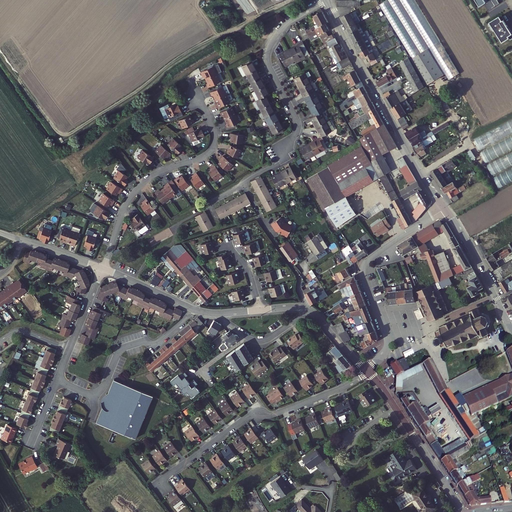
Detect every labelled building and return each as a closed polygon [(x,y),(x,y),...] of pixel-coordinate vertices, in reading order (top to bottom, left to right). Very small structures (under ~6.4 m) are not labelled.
[(481,0),(473,0),(478,8),(485,4),(481,0)] [(490,1),(486,3),(490,10),(494,7),(490,1)] [(343,26),(351,21),(348,15),(340,19),(343,26)] [(511,40),(511,39),(511,32),(504,21),(505,20),(502,16),(500,17),(490,23),(491,23),(489,24),(494,32),(495,31),(503,43),(510,39),(511,40)] [(324,28),(326,27),(320,17),(312,21),(316,29),(304,35),(302,32),(297,35),(301,42),(306,39),(324,28)] [(354,26),(351,21),(343,26),(346,31),(354,26)] [(357,31),(354,26),(346,31),(348,36),(357,31)] [(366,38),(368,37),(366,32),(362,34),(360,31),(364,29),(363,27),(357,31),(348,36),(354,45),(366,38)] [(319,40),(324,49),(326,47),(334,43),(331,38),(327,41),(325,36),(328,35),(324,28),(306,39),(307,41),(309,42),(310,41),(312,44),(319,40)] [(357,50),(369,43),(366,38),(354,45),(357,50)] [(298,42),(284,50),(291,62),(301,56),(302,59),(306,57),(298,42)] [(333,69),(343,63),(335,49),(337,48),(334,43),(326,47),(329,53),(325,55),(333,69)] [(360,54),(368,49),(369,49),(372,47),(369,43),(357,50),(359,54),(360,54)] [(371,55),(368,49),(360,54),(363,59),(366,58),(367,59),(368,59),(372,66),(380,62),(383,67),(386,66),(381,56),(376,59),(373,54),(371,55)] [(428,49),(413,58),(428,84),(444,75),(428,49)] [(282,67),(291,62),(284,50),(275,55),(282,67)] [(403,63),(405,66),(413,81),(407,84),(408,86),(420,79),(409,60),(403,63)] [(243,77),(252,72),(248,63),(247,63),(234,71),(239,80),(243,77)] [(336,75),(349,68),(346,63),(331,72),(334,76),(336,75)] [(202,79),(213,74),(216,72),(212,65),(197,72),(199,76),(200,76),(202,79)] [(393,79),(396,78),(391,69),(388,71),(386,72),(389,77),(378,83),(380,88),(394,80),(393,79)] [(247,85),(257,80),(252,72),(243,77),(247,85)] [(205,87),(216,82),(213,74),(202,79),(204,84),(203,84),(205,87)] [(360,86),(353,75),(341,82),(343,84),(346,82),(351,91),(354,89),(360,86)] [(308,85),(304,77),(292,83),(297,92),(308,85)] [(426,88),(420,79),(408,86),(414,96),(426,88)] [(261,88),(257,80),(247,85),(252,93),(261,88)] [(211,99),(222,94),(226,92),(224,88),(220,90),(218,86),(217,84),(214,85),(215,88),(207,92),(208,95),(209,95),(211,99)] [(313,94),(308,85),(297,92),(302,101),(313,94)] [(360,86),(354,89),(356,94),(347,100),(349,104),(346,105),(347,108),(366,97),(360,86)] [(266,96),(261,88),(252,93),(249,95),(253,103),(263,97),(266,96)] [(403,98),(399,92),(396,94),(391,97),(390,95),(384,99),(392,111),(400,105),(403,103),(406,101),(409,99),(407,96),(403,98)] [(226,102),(222,94),(211,99),(213,103),(213,104),(214,107),(226,102)] [(319,104),(313,94),(302,101),(307,110),(319,104)] [(267,105),(263,97),(253,103),(257,111),(267,105)] [(360,112),(371,106),(366,97),(348,108),(349,110),(359,104),(362,109),(359,111),(360,112)] [(180,109),(177,102),(176,102),(175,100),(168,103),(164,105),(162,102),(159,104),(163,115),(167,113),(169,118),(174,116),(173,112),(180,109)] [(323,112),(319,104),(307,110),(312,119),(320,114),(323,112)] [(272,113),(267,105),(257,111),(262,119),(272,113)] [(395,116),(403,110),(400,105),(392,111),(395,116)] [(375,111),(371,106),(360,112),(361,113),(363,112),(365,115),(361,116),(362,118),(358,120),(358,121),(375,111)] [(219,116),(221,119),(232,114),(228,107),(216,112),(218,116),(219,116)] [(404,116),(406,114),(403,110),(395,116),(398,120),(404,116)] [(377,115),(375,111),(358,121),(349,127),(352,133),(369,123),(371,122),(370,118),(377,115)] [(276,121),(272,113),(262,119),(266,126),(276,121)] [(235,121),(232,114),(221,119),(223,123),(222,123),(223,127),(235,121)] [(320,114),(312,119),(309,121),(314,130),(325,123),(320,114)] [(179,127),(192,122),(191,118),(189,119),(187,115),(176,120),(179,127)] [(362,135),(364,138),(384,126),(377,115),(370,118),(371,122),(369,123),(372,128),(362,135)] [(410,127),(404,116),(398,120),(404,130),(410,127)] [(282,131),(276,121),(266,126),(272,136),(276,134),(276,135),(278,134),(277,133),(281,131),(282,131)] [(511,121),(474,139),(478,149),(511,133),(511,121)] [(448,122),(441,128),(443,130),(450,125),(448,122)] [(325,123),(314,130),(318,137),(319,138),(320,141),(322,140),(332,135),(325,123)] [(197,138),(202,136),(199,130),(198,131),(196,127),(191,129),(190,126),(184,129),(192,145),(198,142),(197,138)] [(384,126),(364,138),(359,141),(362,146),(379,178),(380,180),(386,177),(390,174),(382,159),(397,149),(384,126)] [(443,130),(441,128),(433,133),(435,136),(443,130)] [(417,129),(407,135),(416,149),(417,148),(435,136),(433,133),(428,136),(425,132),(421,135),(417,129)] [(239,143),(240,134),(227,132),(226,136),(228,136),(227,141),(239,143)] [(422,157),(428,153),(426,150),(428,149),(427,147),(438,139),(436,135),(435,136),(417,148),(422,157)] [(349,136),(345,141),(351,146),(355,141),(349,136)] [(511,137),(480,151),(484,160),(511,147),(511,137)] [(325,149),(320,141),(319,138),(309,143),(315,155),(325,149)] [(181,151),(184,147),(175,140),(170,146),(180,155),(183,152),(181,151)] [(305,161),(315,155),(309,143),(299,149),(305,161)] [(234,158),(238,150),(226,144),(225,147),(226,148),(224,152),(234,158)] [(166,156),(169,154),(159,145),(153,152),(163,159),(165,156),(166,156)] [(324,168),(325,169),(342,200),(346,197),(379,178),(362,146),(324,168)] [(149,162),(152,158),(141,149),(136,155),(145,163),(147,162),(148,160),(149,162)] [(472,150),(469,152),(474,160),(477,158),(472,150)] [(491,175),(511,164),(511,152),(486,164),(491,175)] [(226,170),(231,163),(220,155),(218,158),(219,159),(216,163),(226,170)] [(442,190),(448,185),(442,176),(457,165),(453,159),(436,171),(432,174),(442,190)] [(409,168),(404,161),(397,166),(401,173),(409,168)] [(213,181),(220,176),(212,165),(209,167),(210,168),(206,171),(213,181)] [(291,166),(281,171),(288,183),(297,177),(291,166)] [(511,167),(493,176),(498,187),(511,180),(511,167)] [(406,203),(416,198),(424,194),(409,168),(401,173),(411,190),(408,191),(407,190),(405,191),(406,193),(402,196),(406,203)] [(326,209),(342,200),(325,169),(309,179),(326,209)] [(125,180),(127,177),(117,170),(113,178),(124,185),(126,181),(125,180)] [(202,182),(194,171),(191,173),(191,174),(187,177),(195,187),(202,182)] [(288,183),(281,171),(272,177),(272,178),(277,186),(278,188),(288,183)] [(180,189),(188,183),(180,174),(176,177),(175,176),(172,178),(180,189)] [(265,183),(261,175),(251,181),(255,188),(265,183)] [(380,180),(401,218),(406,228),(412,224),(386,177),(380,180)] [(119,192),(122,189),(110,181),(105,189),(115,196),(118,191),(119,192)] [(164,185),(160,188),(168,198),(175,193),(171,188),(167,183),(166,182),(163,184),(164,185)] [(269,190),(265,183),(255,188),(259,196),(269,190)] [(461,194),(472,188),(470,184),(465,187),(464,186),(458,189),(455,183),(445,190),(448,195),(450,193),(454,199),(459,195),(461,194)] [(161,203),(168,198),(160,188),(157,191),(156,190),(153,192),(161,203)] [(274,197),(269,190),(259,196),(264,203),(274,197)] [(245,191),(238,195),(243,205),(251,201),(245,191)] [(111,204),(114,201),(102,193),(97,200),(107,207),(110,203),(111,204)] [(419,202),(426,198),(424,194),(416,198),(419,202)] [(236,210),(243,205),(238,195),(230,200),(236,210)] [(278,204),(274,197),(264,203),(268,210),(278,204)] [(357,215),(346,197),(342,200),(326,209),(337,227),(357,215)] [(153,209),(145,198),(142,201),(142,202),(139,205),(146,214),(153,209)] [(431,206),(426,198),(419,202),(422,209),(425,213),(431,206)] [(228,214),(236,210),(230,200),(223,204),(228,214)] [(93,211),(91,213),(101,221),(103,217),(104,216),(106,217),(109,212),(94,202),(90,208),(90,209),(93,211)] [(221,218),(228,214),(223,204),(216,208),(221,218)] [(205,209),(195,215),(199,221),(209,215),(205,209)] [(285,210),(275,215),(279,224),(280,224),(281,225),(284,226),(283,226),(290,230),(295,220),(288,216),(285,210)] [(139,213),(137,214),(145,225),(147,223),(139,213)] [(134,218),(131,221),(138,230),(140,232),(141,232),(147,227),(145,225),(137,214),(133,217),(134,218)] [(213,223),(209,215),(199,221),(203,229),(204,229),(213,223)] [(391,227),(394,225),(388,217),(374,226),(379,235),(386,230),(387,232),(392,230),(391,227)] [(406,228),(401,218),(397,220),(403,231),(406,228)] [(472,268),(448,224),(443,227),(441,223),(433,227),(435,230),(441,227),(444,233),(449,240),(448,240),(462,266),(466,271),(472,268)] [(45,243),(48,244),(53,231),(52,230),(53,227),(47,225),(45,228),(43,234),(41,240),(45,241),(45,243)] [(425,245),(444,233),(441,227),(435,230),(433,227),(433,226),(419,234),(425,245)] [(72,231),(68,243),(72,244),(71,245),(75,247),(81,230),(73,227),(72,231)] [(240,237),(241,240),(257,235),(254,227),(239,231),(241,236),(240,237)] [(68,243),(72,231),(64,228),(63,232),(60,231),(58,237),(61,238),(60,240),(64,241),(64,243),(68,244),(68,243)] [(300,253),(291,234),(286,237),(296,257),(301,254),(300,253)] [(313,245),(321,239),(318,234),(310,240),(313,245)] [(404,256),(419,248),(422,254),(425,253),(428,252),(425,245),(419,234),(399,246),(404,256)] [(93,251),(97,238),(88,235),(85,246),(89,248),(89,249),(93,251)] [(210,249),(222,246),(221,242),(219,243),(218,236),(207,239),(210,249)] [(182,253),(188,246),(193,242),(190,239),(183,246),(180,243),(184,240),(182,238),(180,239),(170,249),(176,255),(180,251),(182,253)] [(326,247),(330,245),(326,238),(322,241),(321,239),(313,245),(318,253),(326,247)] [(260,239),(249,242),(249,246),(250,246),(252,251),(263,247),(260,239)] [(369,252),(362,241),(353,246),(361,258),(369,252)] [(193,242),(188,246),(182,253),(180,251),(176,255),(182,262),(186,258),(188,259),(194,253),(198,249),(193,242)] [(352,264),(361,258),(353,246),(351,243),(345,247),(352,264)] [(328,251),(326,247),(318,253),(320,257),(328,251)] [(198,249),(194,253),(188,259),(189,261),(193,257),(196,254),(200,251),(198,249)] [(269,250),(257,254),(258,258),(259,258),(261,263),(272,259),(269,250)] [(184,263),(192,272),(200,266),(197,263),(201,260),(203,262),(207,258),(200,251),(196,254),(193,257),(189,261),(188,259),(186,258),(182,262),(184,263)] [(450,277),(453,276),(451,271),(442,274),(435,255),(434,251),(428,252),(425,253),(427,259),(435,283),(437,282),(450,277)] [(76,288),(75,289),(74,291),(71,290),(70,293),(79,296),(82,288),(85,287),(85,286),(85,285),(85,284),(86,283),(81,274),(80,274),(79,272),(78,272),(77,272),(75,273),(65,269),(65,268),(65,267),(64,267),(64,266),(62,266),(63,265),(53,261),(52,262),(51,261),(50,261),(49,262),(49,263),(42,261),(43,259),(42,258),(41,257),(41,256),(31,252),(30,253),(29,252),(28,252),(28,253),(27,253),(27,254),(23,253),(20,262),(25,264),(27,261),(38,265),(37,269),(47,273),(49,270),(60,274),(59,277),(68,281),(69,278),(70,279),(71,278),(76,288)] [(466,271),(462,266),(451,270),(444,252),(435,255),(442,274),(451,271),(453,276),(463,272),(466,271)] [(500,252),(493,256),(485,261),(491,271),(496,268),(493,264),(496,262),(496,261),(497,261),(496,258),(499,256),(499,254),(501,253),(500,252)] [(226,255),(218,257),(221,270),(232,268),(229,257),(227,258),(226,255)] [(411,257),(405,259),(408,266),(416,263),(415,261),(413,262),(411,257)] [(160,270),(171,260),(169,258),(156,268),(159,271),(160,270)] [(155,275),(153,276),(160,278),(163,275),(163,274),(160,271),(171,260),(160,270),(159,271),(155,275)] [(279,265),(268,269),(269,273),(270,272),(272,278),(286,273),(287,272),(285,266),(283,265),(280,266),(279,265)] [(201,281),(210,272),(206,267),(203,270),(200,266),(192,272),(201,281)] [(242,266),(233,268),(235,278),(243,276),(241,270),(243,269),(242,266)] [(343,278),(352,274),(349,268),(340,272),(343,278)] [(466,278),(476,274),(472,268),(466,271),(463,272),(466,278)] [(177,270),(176,269),(168,278),(177,270)] [(177,270),(168,278),(171,281),(176,276),(175,275),(178,271),(177,270)] [(215,283),(216,282),(209,274),(201,281),(209,289),(215,283)] [(363,293),(357,275),(340,283),(342,288),(345,286),(349,295),(333,302),(335,306),(345,301),(353,298),(363,293)] [(480,291),(484,289),(476,275),(469,279),(474,287),(469,290),(474,298),(482,294),(480,291)] [(219,279),(225,285),(228,282),(223,276),(219,279)] [(453,284),(450,277),(437,282),(440,289),(453,284)] [(160,283),(164,287),(169,282),(165,278),(160,283)] [(287,279),(271,284),(272,288),(273,288),(275,293),(288,289),(289,287),(287,279)] [(104,297),(105,295),(105,294),(115,290),(116,291),(118,292),(116,294),(125,299),(127,296),(137,301),(136,303),(147,309),(149,306),(158,311),(157,314),(167,318),(169,316),(176,319),(180,310),(173,307),(172,310),(164,306),(165,305),(165,304),(164,304),(164,303),(162,303),(163,302),(153,297),(153,298),(151,297),(150,297),(149,298),(149,299),(142,296),(143,295),(143,294),(143,293),(142,293),(141,292),(141,291),(131,287),(129,287),(128,287),(127,289),(116,284),(115,281),(115,280),(114,281),(113,281),(112,280),(101,284),(102,285),(100,286),(100,287),(101,289),(97,297),(106,302),(107,298),(104,297)] [(17,281),(11,284),(11,283),(3,288),(4,289),(0,291),(0,308),(5,305),(5,304),(9,301),(10,302),(21,294),(20,293),(24,291),(17,281)] [(409,281),(405,282),(407,289),(409,302),(416,301),(412,282),(410,283),(409,281)] [(315,282),(305,287),(313,302),(330,294),(327,289),(326,288),(324,289),(324,290),(320,292),(319,291),(315,282)] [(437,282),(435,283),(418,290),(430,319),(431,320),(446,314),(445,312),(449,310),(440,289),(437,282)] [(511,285),(510,286),(507,288),(504,282),(499,285),(505,295),(511,290),(511,285)] [(221,289),(215,283),(209,289),(212,292),(210,295),(212,297),(221,289)] [(409,302),(407,289),(402,290),(401,283),(397,284),(397,287),(400,304),(409,302)] [(248,288),(247,284),(236,288),(238,297),(249,293),(248,288)] [(391,305),(400,304),(397,287),(386,288),(387,293),(389,293),(391,305)] [(359,300),(365,298),(363,293),(353,298),(355,303),(356,305),(360,303),(359,300)] [(70,319),(71,320),(75,309),(74,309),(75,307),(75,306),(74,306),(73,305),(75,302),(65,298),(63,304),(66,305),(61,316),(58,314),(54,325),(57,326),(54,333),(61,337),(64,336),(66,330),(63,329),(66,321),(67,321),(68,322),(68,321),(69,321),(70,319)] [(354,310),(368,306),(365,298),(359,300),(360,303),(356,305),(352,306),(353,307),(354,310)] [(345,308),(348,307),(345,301),(335,306),(338,312),(345,309),(345,308)] [(353,315),(354,317),(358,316),(362,324),(372,321),(373,321),(368,306),(354,310),(350,311),(349,312),(346,312),(347,314),(349,317),(353,315)] [(97,328),(94,327),(98,316),(101,318),(104,312),(101,310),(95,308),(93,311),(92,311),(91,311),(90,312),(90,313),(89,312),(84,323),(85,324),(85,325),(84,325),(85,326),(87,327),(83,335),(80,334),(77,339),(78,341),(84,344),(84,343),(86,344),(89,337),(92,339),(97,328)] [(480,339),(490,335),(489,330),(491,329),(492,323),(490,316),(484,313),(482,314),(480,309),(470,312),(471,315),(441,327),(442,329),(436,332),(438,335),(437,336),(440,344),(442,343),(443,347),(448,345),(450,348),(479,336),(480,339)] [(349,317),(347,314),(344,315),(351,328),(355,327),(349,317)] [(202,323),(196,316),(180,330),(182,333),(186,339),(195,332),(191,327),(196,323),(198,325),(202,323)] [(340,328),(343,331),(348,329),(342,319),(337,321),(340,328)] [(217,324),(214,321),(208,325),(211,329),(214,326),(215,327),(217,326),(216,325),(217,324)] [(366,334),(376,330),(372,321),(362,324),(361,325),(364,334),(366,334)] [(348,340),(355,338),(351,328),(348,329),(343,331),(341,331),(348,340)] [(229,330),(222,335),(224,338),(223,340),(224,341),(221,343),(219,346),(221,349),(224,348),(224,349),(238,339),(238,337),(236,334),(234,334),(232,333),(231,333),(229,330)] [(376,330),(366,334),(369,339),(363,341),(366,347),(379,340),(376,330)] [(294,346),(306,338),(301,331),(298,333),(296,332),(288,338),(294,346)] [(173,340),(177,346),(186,339),(182,333),(176,337),(174,334),(171,337),(173,340)] [(330,345),(333,343),(327,335),(324,337),(330,345)] [(163,347),(168,353),(177,346),(173,340),(166,345),(164,342),(161,345),(163,347)] [(225,355),(234,370),(251,357),(249,353),(245,347),(243,342),(225,355)] [(275,359),(287,351),(281,344),(278,346),(277,344),(269,351),(275,359)] [(154,355),(158,361),(168,353),(163,347),(161,345),(157,348),(159,351),(154,355)] [(40,379),(46,364),(47,365),(50,357),(49,357),(52,349),(44,346),(33,374),(39,383),(40,384),(42,379),(40,379)] [(336,346),(332,349),(338,357),(343,354),(336,346)] [(339,364),(337,365),(341,372),(352,365),(343,354),(338,357),(332,349),(329,351),(339,364)] [(339,364),(329,351),(327,353),(337,365),(339,364)] [(428,353),(423,356),(426,362),(431,360),(428,353)] [(158,361),(154,355),(148,360),(146,357),(144,359),(150,368),(158,361)] [(257,373),(268,364),(263,358),(260,360),(258,358),(250,365),(257,373)] [(406,367),(402,359),(392,363),(392,366),(397,375),(402,373),(408,371),(406,367)] [(447,388),(445,385),(432,361),(424,364),(439,393),(469,443),(478,439),(475,435),(460,410),(459,408),(453,398),(447,388)] [(408,371),(402,373),(404,377),(402,379),(402,381),(423,373),(420,366),(410,370),(408,371)] [(316,373),(323,382),(326,380),(326,379),(330,376),(323,367),(316,373)] [(186,374),(182,369),(168,380),(174,386),(176,385),(184,395),(186,393),(188,397),(197,390),(193,385),(195,383),(192,378),(187,381),(183,377),(186,374)] [(301,378),(308,388),(311,386),(311,385),(315,382),(308,373),(301,378)] [(33,374),(15,423),(24,427),(26,423),(25,423),(30,408),(28,407),(31,400),(32,400),(38,386),(39,387),(40,384),(39,383),(33,374)] [(460,394),(453,398),(459,408),(466,406),(471,416),(511,396),(511,374),(462,397),(460,394)] [(134,435),(137,429),(151,394),(119,381),(113,379),(107,392),(105,399),(100,400),(100,402),(100,403),(101,405),(102,406),(96,420),(134,435)] [(284,385),(292,394),(295,392),(294,391),(299,388),(292,379),(284,385)] [(254,393),(258,391),(250,381),(243,387),(250,395),(254,392),(254,393)] [(276,400),(285,393),(278,385),(267,393),(273,400),(275,398),(276,400)] [(361,392),(368,403),(377,398),(372,389),(370,390),(368,387),(361,392)] [(243,401),(246,399),(239,390),(231,395),(238,404),(242,401),(243,401)] [(428,430),(431,429),(428,424),(429,423),(423,413),(426,411),(427,412),(425,414),(427,416),(431,414),(432,416),(440,411),(437,405),(428,410),(426,406),(420,409),(413,398),(408,400),(404,393),(398,396),(403,404),(426,441),(428,444),(434,440),(428,430)] [(354,409),(350,397),(346,399),(347,400),(342,402),(336,405),(340,414),(354,409)] [(60,401),(54,416),(53,415),(50,423),(51,423),(49,430),(59,434),(71,401),(62,398),(61,402),(60,401)] [(231,410),(234,408),(227,398),(220,404),(226,412),(231,409),(231,410)] [(336,416),(332,404),(329,406),(329,407),(323,409),(327,419),(336,416)] [(220,419),(223,416),(216,407),(208,412),(215,421),(219,418),(220,419)] [(321,422),(316,410),(313,412),(314,413),(307,416),(311,426),(321,422)] [(208,427),(211,425),(204,415),(196,421),(203,429),(207,426),(208,427)] [(306,427),(302,416),(298,417),(299,419),(293,421),(297,431),(306,427)] [(197,436),(200,433),(193,424),(185,429),(192,438),(196,435),(197,436)] [(262,430),(269,440),(280,433),(273,424),(266,430),(265,428),(262,430)] [(16,428),(8,425),(4,434),(2,439),(12,443),(13,438),(16,428)] [(259,435),(252,425),(249,427),(249,428),(245,431),(252,440),(259,435)] [(475,435),(478,439),(488,434),(486,430),(475,435)] [(248,443),(241,434),(238,436),(238,437),(234,440),(240,449),(248,443)] [(176,451),(179,449),(172,439),(165,445),(171,454),(175,450),(176,451)] [(71,445),(58,440),(56,446),(57,446),(53,456),(59,458),(59,457),(64,459),(69,447),(70,447),(71,445)] [(460,440),(433,452),(436,458),(452,451),(463,446),(460,440)] [(236,452),(229,443),(226,445),(222,449),(229,458),(236,452)] [(466,451),(463,446),(452,451),(455,456),(466,451)] [(397,447),(389,453),(394,460),(389,463),(397,477),(415,466),(410,458),(405,460),(397,447)] [(165,460),(168,457),(161,448),(153,454),(160,462),(164,459),(165,460)] [(303,458),(309,468),(319,461),(320,461),(324,459),(317,449),(303,458)] [(224,461),(217,451),(214,453),(215,454),(210,457),(217,466),(224,461)] [(38,467),(33,457),(27,460),(28,461),(19,465),(23,473),(32,469),(32,470),(38,467)] [(153,469),(156,466),(150,457),(142,463),(148,471),(153,468),(153,469)] [(447,475),(453,470),(451,466),(456,464),(452,458),(447,460),(445,457),(437,460),(447,475)] [(216,472),(206,459),(203,461),(204,462),(199,465),(209,478),(216,472)] [(46,463),(40,466),(44,473),(50,470),(46,463)] [(454,486),(455,486),(463,480),(459,472),(462,470),(460,466),(453,470),(447,475),(454,486)] [(338,471),(333,473),(337,480),(341,477),(338,471)] [(460,494),(464,492),(461,487),(467,483),(468,484),(476,479),(473,473),(463,480),(455,486),(460,494)] [(276,488),(281,495),(290,489),(287,484),(285,482),(285,481),(280,474),(270,481),(275,488),(276,488)] [(189,484),(183,476),(180,479),(181,480),(176,484),(181,490),(189,484)] [(411,491),(410,489),(393,499),(397,506),(414,496),(423,511),(432,505),(421,486),(411,491)] [(182,497),(175,487),(172,490),(173,491),(167,495),(174,503),(182,497)] [(468,505),(480,504),(476,497),(472,498),(468,491),(464,493),(464,492),(460,494),(466,504),(468,505)] [(321,511),(318,506),(313,509),(312,507),(315,505),(310,497),(303,501),(309,511),(321,511)]
